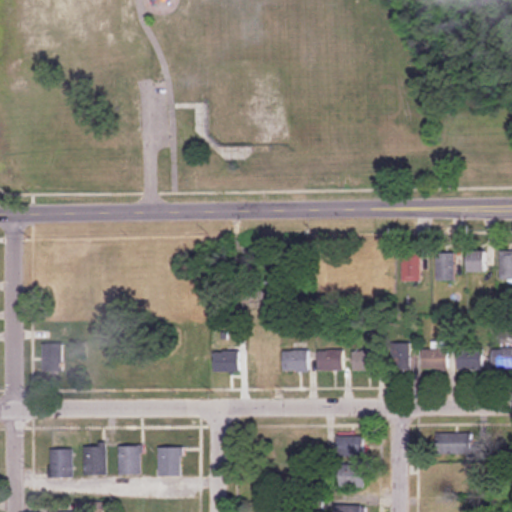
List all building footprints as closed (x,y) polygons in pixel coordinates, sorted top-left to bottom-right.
[(490,272),(490,251),(471,251),(471,272),(490,272)] [(502,280),(511,280),(511,251),(502,251),(502,280)] [(404,282),(423,282),(423,252),(404,252),(404,282)] [(439,253),(439,282),(457,282),(457,253),(439,253)] [(394,370),(413,370),(413,344),(394,344),(394,370)] [(45,345),(45,376),(64,376),(64,345),(45,345)] [(259,345),(259,353),(249,353),(250,373),(276,373),(276,345),(259,345)] [(424,348),(424,371),(451,371),(451,348),(424,348)] [(511,348),(494,349),(494,371),(511,370),(511,348)] [(319,371),(346,371),(346,350),(319,350),(319,371)] [(486,350),(459,350),(459,371),(486,371),(486,350)] [(355,371),(383,371),(383,351),(355,351),(355,371)] [(284,373),(311,373),(311,352),(284,352),(284,373)] [(215,373),(241,373),(241,353),(215,353),(215,373)] [(437,455),(476,455),(476,434),(437,434),(437,455)] [(366,437),(338,437),(338,457),(366,457),(366,437)] [(121,474),(143,474),(143,446),(121,446),(121,474)] [(108,447),(86,447),(86,475),(108,475),(108,447)] [(184,476),(184,448),(160,448),(160,476),(184,476)] [(51,450),(51,478),(74,478),(74,450),(51,450)] [(366,488),(366,466),(342,466),(342,488),(366,488)] [(437,495),(468,495),(468,475),(437,475),(437,495)] [(277,511),(278,503),(257,503),(257,511),(277,511)]
